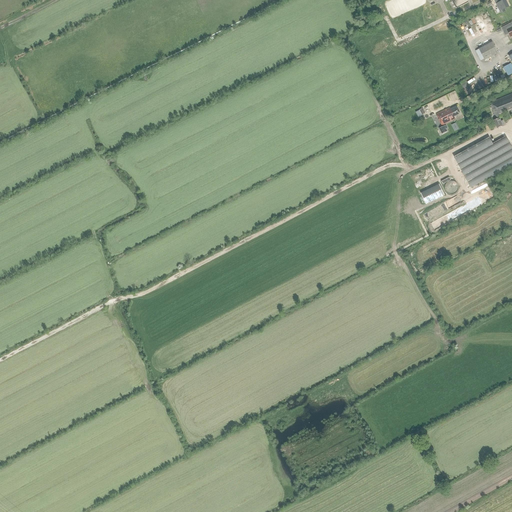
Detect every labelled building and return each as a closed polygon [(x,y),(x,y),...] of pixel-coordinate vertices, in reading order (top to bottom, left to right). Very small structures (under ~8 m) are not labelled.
[(452,0),(457,9),(473,0),(452,0)] [(501,13),(506,11),(505,9),(509,6),(506,0),(503,0),(501,1),(500,0),(493,0),(496,4),(501,13)] [(511,26),(510,28),(508,25),(502,28),(505,35),(510,33),(511,37),(511,36),(511,26)] [(493,42),(479,49),(485,60),(498,53),(493,42)] [(511,65),(511,63),(503,68),(508,76),(511,74),(511,65)] [(511,109),(511,93),(492,102),(493,105),(490,106),(496,119),(494,120),(497,128),(503,126),(505,125),(503,121),(501,121),(499,118),(498,115),(511,109)] [(456,119),(455,117),(461,114),(457,106),(451,109),(450,108),(436,115),(442,126),(456,119)] [(446,129),(447,128),(446,125),(439,128),(442,134),(447,132),(446,129)] [(493,145),(489,137),(454,157),(471,187),(511,163),(511,147),(506,137),(493,145)] [(446,184),(445,185),(445,186),(445,187),(445,188),(445,190),(445,191),(446,192),(447,193),(448,193),(449,194),(450,194),(451,195),(452,195),(453,194),(454,194),(456,193),(457,192),(458,191),(458,189),(458,188),(458,187),(458,186),(458,185),(457,184),(456,183),(455,182),(454,182),(453,181),(452,181),(451,181),(450,181),(449,182),(448,182),(447,183),(446,184)]
